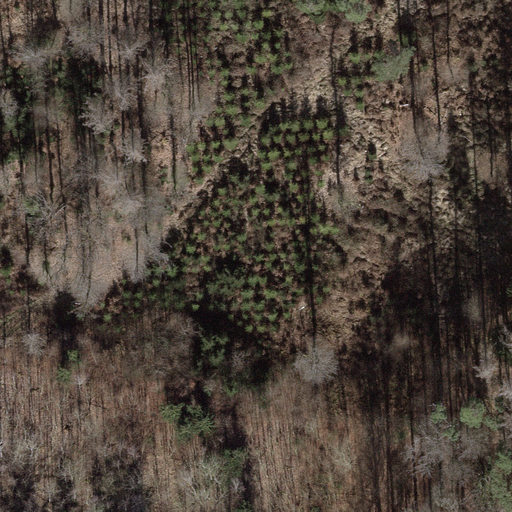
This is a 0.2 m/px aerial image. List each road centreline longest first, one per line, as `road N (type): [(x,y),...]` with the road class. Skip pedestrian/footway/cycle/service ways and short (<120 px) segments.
road 1 (track): [(448,511),(449,368),(373,132),(274,64),(237,0)]
road 2 (track): [(0,349),(71,320),(332,0)]
